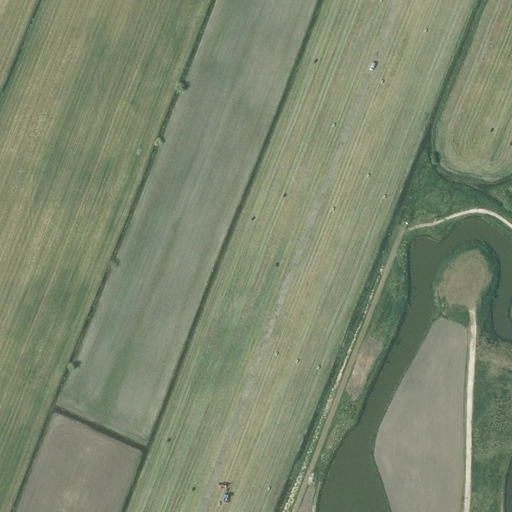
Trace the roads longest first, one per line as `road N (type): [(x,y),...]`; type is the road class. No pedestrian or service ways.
road 1 (track): [(199,511),(399,0)]
road 2 (track): [(404,229),(293,511)]
road 3 (track): [(465,511),(472,313)]
